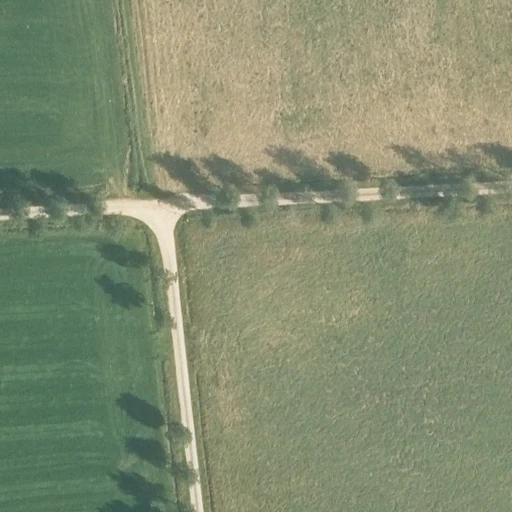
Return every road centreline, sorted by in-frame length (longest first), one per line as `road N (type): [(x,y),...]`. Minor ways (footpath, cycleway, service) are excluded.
road 1 (track): [(134,206),(511,185)]
road 2 (track): [(194,511),(165,204)]
road 3 (track): [(0,213),(134,206)]
